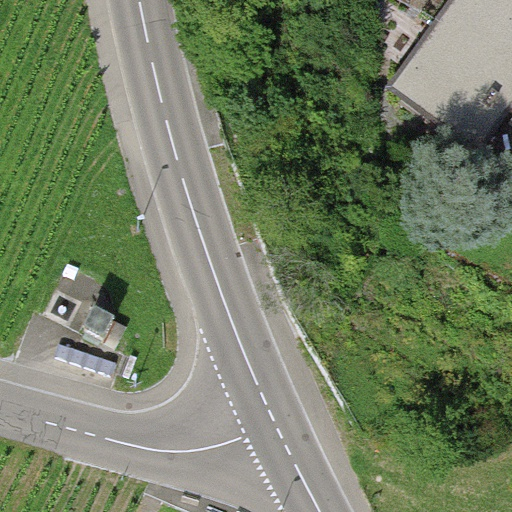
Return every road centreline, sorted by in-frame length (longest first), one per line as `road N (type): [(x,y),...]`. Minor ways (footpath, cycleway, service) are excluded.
road 1 (tertiary): [(142,0),(192,203),(279,428)]
road 2 (residential): [(279,428),(187,451),(129,444),(0,407)]
